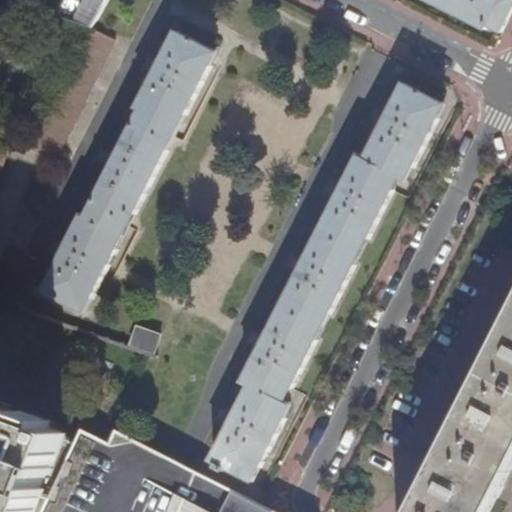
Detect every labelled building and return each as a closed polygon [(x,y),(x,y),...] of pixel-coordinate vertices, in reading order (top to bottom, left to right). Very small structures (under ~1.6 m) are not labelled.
[(93,0),(93,2),(87,0),(65,0),(60,16),(60,17),(93,28),(108,0),(93,0)] [(511,0),(429,0),(444,7),(488,30),(490,26),(503,33),(511,14),(511,0)] [(117,42),(92,31),(86,43),(35,146),(58,158),(117,42)] [(216,52),(179,32),(162,65),(159,65),(155,73),(156,76),(139,108),(142,111),(118,157),(115,158),(110,166),(111,169),(87,216),(83,215),(66,247),(64,247),(59,256),(61,259),(44,291),(84,311),(91,298),(95,299),(119,250),(116,248),(134,213),(138,215),(170,151),(166,149),(184,114),(188,116),(213,67),(208,64),(216,52)] [(443,103),(407,84),(390,116),(387,117),(383,126),(384,129),(369,159),(362,156),(346,187),(343,188),(338,198),(339,200),(323,233),(307,263),(304,263),(300,271),(300,275),(270,337),(266,338),(262,347),(263,350),(247,382),(253,386),(237,416),(235,416),(230,426),(231,428),(215,460),(222,464),(220,468),(227,471),(229,468),(252,479),(260,465),(264,467),(288,419),(285,416),(291,403),(285,400),(291,388),(295,389),(319,340),(316,339),(329,313),(333,314),(358,266),(354,263),(367,238),(371,239),(396,190),(392,188),(399,176),(405,180),(412,166),(416,168),(440,119),(436,117),(443,103)] [(0,176),(14,141),(0,136),(0,176)] [(0,511),(47,511),(84,431),(114,442),(119,432),(110,427),(144,359),(72,335),(75,329),(0,300),(0,511)] [(429,482),(413,511),(486,511),(501,483),(511,461),(511,321),(494,356),(429,482)] [(138,328),(132,346),(156,353),(162,336),(138,328)] [(279,511),(262,503),(256,500),(196,470),(119,432),(114,442),(84,431),(47,511),(279,511)]
